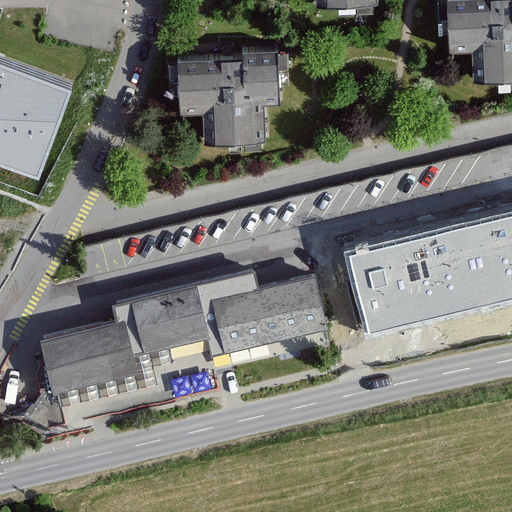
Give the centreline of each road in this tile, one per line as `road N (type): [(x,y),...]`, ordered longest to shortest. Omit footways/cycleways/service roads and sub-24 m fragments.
road 1 (tertiary): [(511,361),(356,389),(0,478)]
road 2 (residential): [(143,0),(138,34),(66,208),(0,327)]
